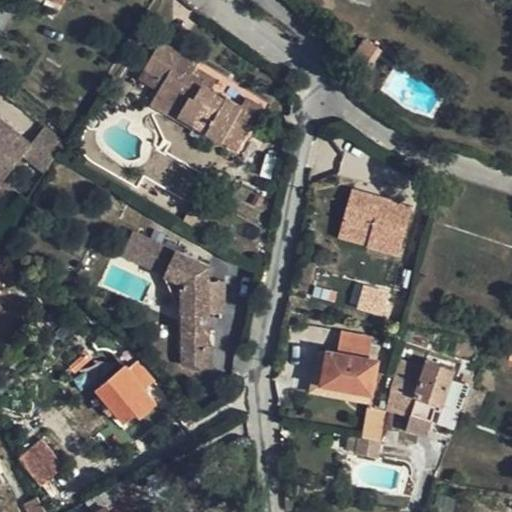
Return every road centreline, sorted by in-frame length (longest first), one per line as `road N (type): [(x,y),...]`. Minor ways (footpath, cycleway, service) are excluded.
road 1 (residential): [(319,86),(260,328),(273,511)]
road 2 (residential): [(511,182),(405,140),(319,86)]
road 3 (residential): [(319,86),(213,0)]
